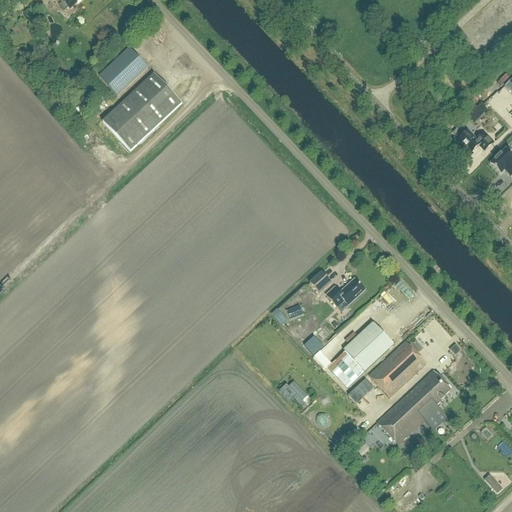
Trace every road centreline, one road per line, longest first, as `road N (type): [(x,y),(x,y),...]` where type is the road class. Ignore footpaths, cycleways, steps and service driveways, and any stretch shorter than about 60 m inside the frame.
road 1 (unclassified): [(511,382),(151,0)]
road 2 (unclassified): [(511,251),(374,103)]
road 3 (unclassified): [(374,103),(487,0)]
road 4 (unclassified): [(374,103),(275,0)]
